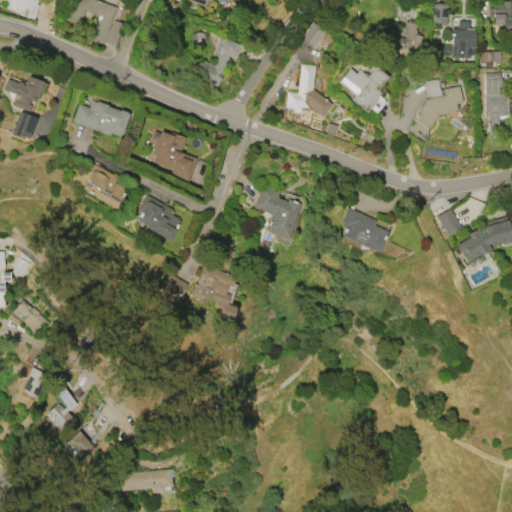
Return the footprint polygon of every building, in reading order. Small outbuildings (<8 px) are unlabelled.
[(0,0),(36,0),(35,4),(37,5),(35,12),(30,10),(27,18),(17,15),(18,13),(5,9),(7,2),(0,0)] [(71,0),(95,0),(115,7),(106,30),(107,30),(109,26),(112,20),(122,24),(113,46),(102,42),(101,43),(86,37),(88,31),(63,22),(71,0)] [(501,1),(511,1),(511,32),(501,32),(501,25),(492,25),(491,17),(487,17),(487,9),(491,8),(491,5),(501,5),(501,1)] [(443,25),(438,25),(438,22),(429,22),(429,4),(445,4),(445,17),(444,17),(443,25)] [(393,26),(402,29),(403,21),(416,24),(414,34),(419,35),(413,60),(376,51),(381,28),(391,31),(393,26)] [(456,21),(467,21),(466,28),(473,29),(472,55),(467,55),(467,58),(449,57),(449,54),(445,54),(445,48),(443,48),(443,39),(450,40),(450,28),(455,28),(456,21)] [(299,39),(310,22),(324,31),(323,32),(331,38),(326,46),(318,40),(313,48),(299,39)] [(216,86),(177,72),(182,59),(185,60),(186,57),(201,62),(201,61),(213,65),(214,62),(216,56),(211,54),(217,37),(238,44),(233,58),(227,55),(216,86)] [(434,55),(446,56),(447,45),(434,45),(434,55)] [(482,62),(481,52),(498,52),(498,62),(489,62),(489,67),(483,67),(483,62),(482,62)] [(283,108),(285,91),(295,93),(298,64),(313,65),(311,89),(330,105),(321,116),(309,107),(308,111),(299,110),(299,114),(290,113),(291,109),(283,108)] [(378,93),(363,112),(348,99),(351,96),(335,82),(347,68),(353,74),(356,69),(364,76),(373,66),(385,77),(376,89),(374,87),(373,89),(378,93)] [(483,74),(499,73),(500,84),(498,84),(499,95),(484,95),(483,74)] [(42,82),(35,101),(28,99),(26,104),(30,105),(27,111),(12,106),(13,102),(10,101),(13,94),(2,90),(6,79),(16,82),(16,81),(22,83),(21,84),(23,85),(26,76),(42,82)] [(423,81),(436,79),(439,96),(443,95),(442,89),(458,86),(461,102),(454,103),(456,111),(435,115),(426,129),(425,141),(408,131),(414,121),(411,120),(424,99),(427,99),(423,81)] [(482,96),(505,96),(505,98),(506,98),(506,116),(497,116),(497,129),(486,129),(486,117),(483,117),(482,96)] [(71,122),(77,104),(87,108),(90,101),(94,102),(95,101),(105,105),(105,106),(117,111),(117,110),(124,112),(124,113),(126,114),(118,137),(109,133),(108,135),(107,134),(107,136),(98,133),(99,131),(94,130),(71,122)] [(27,140),(34,117),(17,112),(10,135),(27,140)] [(323,132),(326,123),(335,125),(333,135),(323,132)] [(195,159),(186,182),(168,176),(170,168),(152,162),(154,156),(150,155),(155,141),(150,139),(153,132),(159,134),(160,129),(184,137),(178,153),(195,159)] [(88,161),(115,177),(112,183),(124,189),(112,209),(91,197),(92,196),(79,189),(84,180),(78,177),(88,161)] [(252,208),(260,186),(277,192),(276,195),(298,204),(285,238),(264,230),(270,214),(252,208)] [(144,194),(170,209),(168,213),(176,218),(175,219),(178,221),(167,240),(145,228),(146,227),(133,220),(138,212),(135,210),(144,194)] [(338,222),(345,207),(374,220),(372,225),(385,231),(375,252),(339,235),(344,225),(338,222)] [(459,228),(446,236),(434,217),(448,209),(459,228)] [(465,234),(475,228),(477,230),(484,226),(495,223),(494,219),(504,216),(505,219),(506,219),(506,218),(511,216),(511,239),(487,247),(488,249),(465,263),(460,254),(459,254),(453,245),(467,237),(465,234)] [(0,251),(2,251),(2,270),(8,270),(8,279),(1,279),(2,308),(0,308),(0,251)] [(234,307),(228,322),(216,317),(219,309),(213,307),(214,302),(198,296),(202,286),(209,289),(213,278),(206,275),(210,264),(217,266),(215,269),(234,277),(230,286),(227,285),(224,293),(228,295),(225,304),(234,307)] [(177,298),(159,287),(167,273),(185,285),(177,298)] [(11,309),(20,300),(30,309),(31,308),(37,313),(36,314),(50,325),(40,337),(20,320),(22,318),(11,309)] [(47,377),(34,398),(32,397),(28,403),(16,396),(25,381),(24,380),(32,367),(47,377)] [(58,429),(43,414),(56,401),(71,416),(58,429)] [(100,445),(86,425),(62,441),(76,462),(100,445)] [(162,492),(150,493),(149,488),(119,491),(117,474),(167,469),(169,486),(161,487),(162,492)]
